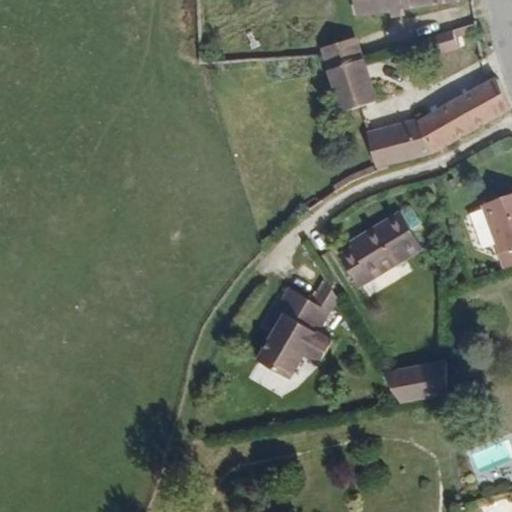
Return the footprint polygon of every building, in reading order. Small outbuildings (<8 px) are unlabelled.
[(361,15),(454,8),(453,0),(355,0),(356,15),(361,15)] [(327,76),(360,65),(352,44),(321,56),(327,76)] [(347,114),(379,104),(367,62),(363,64),(360,65),(327,76),(339,116),(347,114)] [(366,174),(426,153),(498,113),(496,87),(492,90),(419,131),(417,125),(357,146),(366,174)] [(511,269),(511,204),(487,211),(487,213),(497,250),(500,261),(509,258),(511,269)] [(481,254),(497,250),(487,213),(472,217),(481,254)] [(336,264),(354,296),(416,260),(395,224),(347,252),(349,256),(336,264)] [(324,351),(310,341),(331,308),(320,290),(306,312),(281,296),(258,331),(267,336),(248,366),(280,387),(296,362),(311,372),(324,351)] [(398,399),(446,396),(445,363),(380,368),(398,399)] [(506,493),(501,473),(456,483),(461,504),(506,493)]
